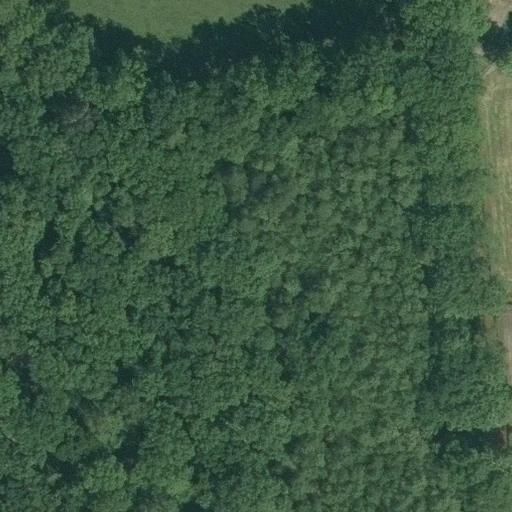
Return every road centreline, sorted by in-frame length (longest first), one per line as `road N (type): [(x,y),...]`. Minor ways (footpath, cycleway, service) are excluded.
road 1 (track): [(450,52),(0,156)]
road 2 (track): [(498,511),(450,52)]
